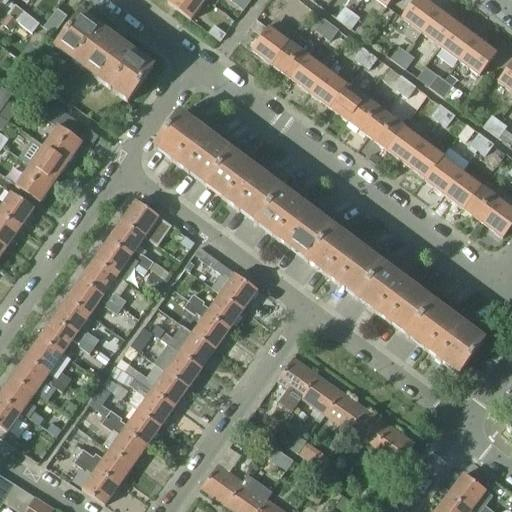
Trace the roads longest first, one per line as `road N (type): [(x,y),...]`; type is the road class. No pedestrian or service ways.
road 1 (residential): [(494,281),(193,59)]
road 2 (residential): [(165,511),(307,310)]
road 3 (residential): [(307,310),(118,171)]
road 4 (residential): [(0,342),(118,171)]
road 5 (residential): [(464,426),(307,310)]
road 6 (residential): [(118,171),(193,59)]
